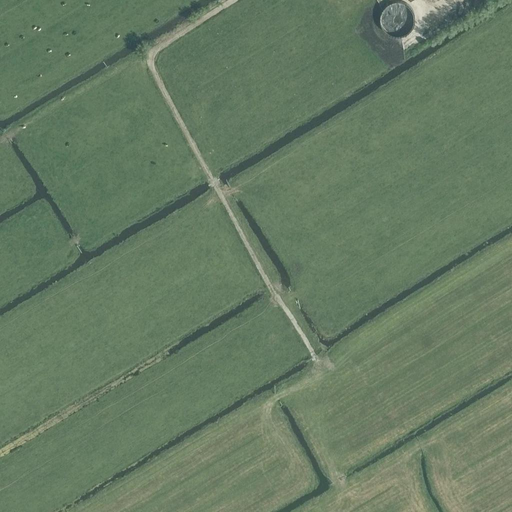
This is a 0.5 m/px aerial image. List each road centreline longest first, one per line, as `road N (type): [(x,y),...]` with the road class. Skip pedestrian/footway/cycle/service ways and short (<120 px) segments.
road 1 (track): [(234,0),(150,54),(152,72),(314,357)]
road 2 (track): [(1,141),(150,54)]
